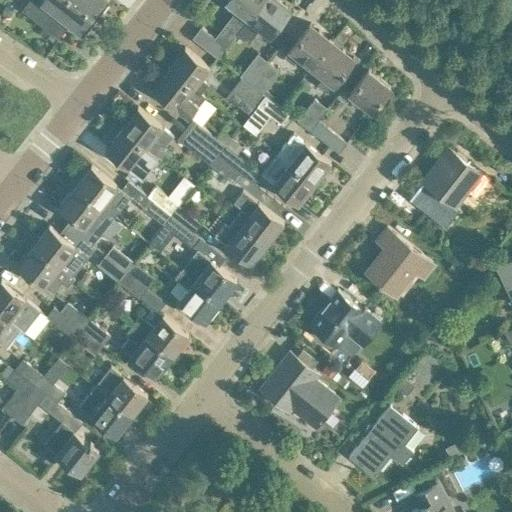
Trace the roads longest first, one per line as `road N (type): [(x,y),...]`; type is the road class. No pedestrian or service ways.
road 1 (residential): [(201,399),(445,83)]
road 2 (residential): [(335,511),(201,399)]
road 3 (residential): [(113,511),(201,399)]
road 4 (residential): [(80,105),(164,0)]
road 5 (residential): [(445,83),(356,0)]
